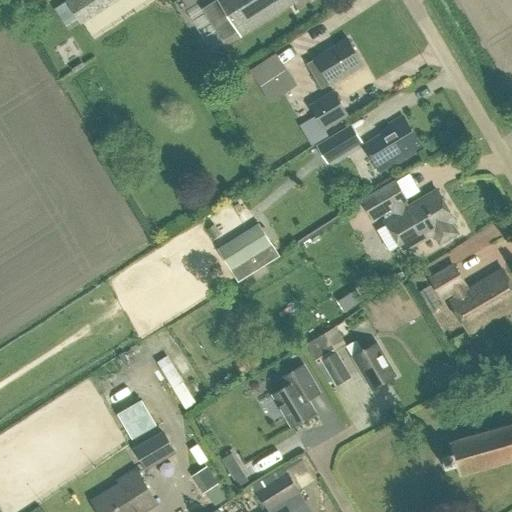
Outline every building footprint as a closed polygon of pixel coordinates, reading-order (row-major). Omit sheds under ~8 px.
[(88,32),(128,8),(122,0),(111,0),(80,18),(88,32)] [(219,0),(242,35),(293,3),(292,1),(292,0),(219,0)] [(348,38),(304,64),(318,87),(328,81),(331,85),(364,65),(348,38)] [(286,70),(261,86),(271,101),(296,84),(286,70)] [(324,129),(349,114),(334,89),(309,103),(324,129)] [(399,161),(422,148),(402,115),(389,123),(390,125),(381,130),(383,134),(364,146),(379,171),(398,159),(399,161)] [(327,164),(362,143),(351,125),(317,146),(327,164)] [(440,245),(457,234),(452,224),(455,222),(437,190),(405,209),(401,202),(406,200),(395,183),(359,204),(370,221),(391,209),(395,215),(385,221),(403,252),(434,234),(440,245)] [(259,222),(218,248),(231,269),(238,281),(280,255),(272,243),(259,222)] [(467,291),(463,286),(465,285),(454,266),(431,280),(442,298),(453,291),(457,297),(451,301),(470,332),(511,306),(511,284),(503,270),(467,291)] [(430,312),(441,306),(429,285),(418,291),(430,312)] [(337,301),(345,312),(362,300),(355,289),(337,301)] [(315,359),(333,348),(324,332),(305,343),(315,359)] [(362,350),(355,340),(346,345),(371,388),(395,374),(376,342),(362,350)] [(244,370),(258,362),(251,351),(238,359),(239,361),(234,364),(239,372),(244,369),(244,370)] [(336,384),(350,376),(335,351),(322,360),(336,384)] [(185,407),(195,401),(168,354),(158,360),(185,407)] [(291,427),(315,412),(304,393),(316,386),(303,364),(281,377),(286,386),(272,394),(291,427)] [(133,438),(157,424),(141,398),(117,412),(133,438)] [(459,474),(511,458),(511,424),(450,442),(453,452),(441,455),(445,468),(457,464),(459,474)] [(147,469),(176,452),(163,430),(134,447),(147,469)] [(187,475),(198,491),(213,482),(202,465),(187,475)] [(241,466),(231,472),(239,486),(249,480),(241,466)] [(142,511),(156,503),(136,469),(119,480),(121,483),(93,501),(100,511),(142,511)] [(290,511),(306,502),(288,473),(257,493),(269,511),(290,511)] [(217,484),(205,492),(214,506),(226,498),(217,484)]
